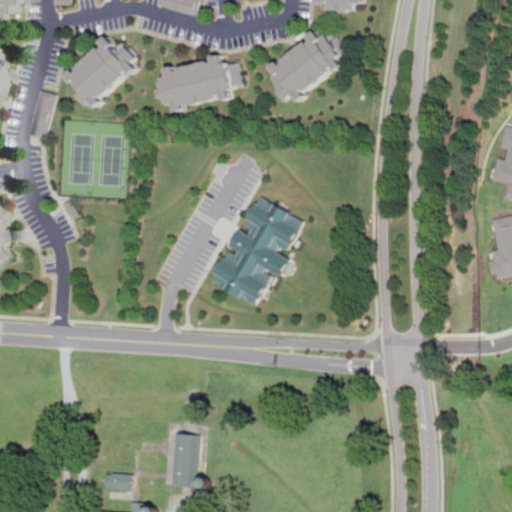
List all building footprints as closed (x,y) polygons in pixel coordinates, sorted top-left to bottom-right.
[(0,0),(0,20),(7,20),(7,13),(16,12),(15,7),(23,7),(22,0),(0,0)] [(162,0),(161,4),(199,15),(203,0),(162,0)] [(322,0),(323,2),(332,2),(332,9),(360,9),(360,3),(369,3),(369,0),(322,0)] [(320,28),(311,35),(314,38),(285,61),(283,59),(276,66),(281,72),(277,76),(285,85),(279,91),(288,102),(298,94),(303,101),(310,95),(308,92),(336,69),(339,72),(350,63),(345,57),(355,49),(341,32),(335,37),(331,32),(326,36),(320,28)] [(76,70),(73,73),(87,87),(79,95),(89,105),(93,101),(101,108),(110,100),(108,98),(132,74),(134,77),(143,68),(135,60),(140,56),(126,42),(119,49),(116,45),(120,41),(112,33),(104,42),(107,44),(79,73),(76,70)] [(0,80),(5,83),(10,71),(1,67),(7,55),(0,51),(0,80)] [(225,53),(216,56),(217,58),(180,68),(179,64),(169,67),(171,74),(157,78),(159,86),(155,87),(158,99),(164,97),(165,103),(171,102),(172,105),(177,104),(180,114),(192,110),(191,105),(227,96),(228,100),(236,98),(234,91),(239,89),(238,86),(248,83),(242,61),(234,63),(234,61),(227,61),(225,53)] [(44,89),(33,136),(49,139),(60,93),(44,89)] [(511,197),(508,196),(511,183),(495,179),(500,157),(507,159),(510,148),(503,146),(508,125),(511,126),(511,197)] [(266,197),(250,224),(256,228),(253,233),(244,228),(234,246),(243,251),(241,254),(232,249),(214,280),(258,305),(277,274),(271,271),(272,268),(286,275),(296,258),(280,249),(283,243),(290,247),(306,220),(266,197)] [(66,202),(73,198),(83,216),(75,220),(66,202)] [(0,203),(0,267),(12,255),(3,246),(3,243),(5,243),(7,238),(5,230),(2,227),(3,225),(12,215),(0,203)] [(494,218),(511,214),(511,274),(500,277),(499,272),(494,273),(491,259),(496,258),(494,250),(501,248),(494,218)] [(199,486),(203,433),(183,431),(179,484),(199,486)] [(136,472),(110,472),(110,487),(136,487),(136,472)] [(161,511),(162,503),(134,501),(133,511),(100,509),(99,511),(161,511)]
